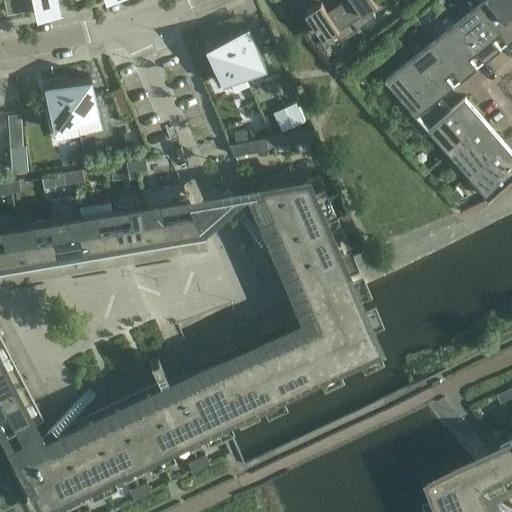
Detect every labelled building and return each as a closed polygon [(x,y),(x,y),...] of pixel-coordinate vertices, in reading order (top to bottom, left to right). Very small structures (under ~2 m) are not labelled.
[(3,0),(6,12),(28,7),(27,3),(35,1),(38,15),(57,11),(54,0),(3,0)] [(358,27),(340,0),(318,0),(307,8),(325,36),(335,29),(341,38),(358,27)] [(340,0),(358,27),(375,15),(369,6),(378,0),(340,0)] [(511,0),(486,0),(481,4),(506,35),(511,30),(511,0)] [(481,4),(458,23),(485,57),(494,49),(492,47),(506,35),(481,4)] [(458,23),(434,41),(461,75),(471,68),(469,65),(482,54),(484,57),(485,57),(458,23)] [(247,24),(225,34),(247,84),(248,84),(243,73),(264,63),(247,24)] [(247,84),(225,34),(203,43),(220,83),(228,79),(233,90),(247,84)] [(434,41),(411,60),(438,94),(447,87),(445,84),(459,73),(461,76),(461,75),(434,41)] [(438,94),(411,60),(390,77),(432,125),(448,111),(447,110),(448,110),(436,96),(438,94)] [(89,73),(66,79),(75,120),(98,115),(89,73)] [(75,120),(66,79),(42,84),(52,126),(75,120)] [(120,86),(109,91),(121,117),(132,112),(120,86)] [(448,111),(432,125),(452,148),(482,121),(470,107),(473,105),(464,95),(448,110),(447,110),(448,111)] [(296,100),(273,110),(281,129),(304,119),(296,100)] [(35,107),(22,110),(26,127),(39,124),(35,107)] [(20,114),(6,114),(9,148),(22,148),(20,114)] [(482,121),(452,148),(472,171),(505,142),(497,133),(495,135),(482,121)] [(227,142),(232,154),(266,148),(264,136),(227,142)] [(505,142),(472,171),(492,194),(511,176),(511,155),(503,145),(506,142),(505,142)] [(69,150),(71,162),(84,160),(82,148),(69,150)] [(144,157),(135,158),(137,170),(146,169),(144,157)] [(135,158),(125,160),(127,172),(137,170),(135,158)] [(81,167),(71,169),(73,181),(83,179),(81,167)] [(71,169),(62,171),(64,183),(73,181),(71,169)] [(160,384),(14,453),(38,504),(214,421),(230,413),(377,343),(353,288),(348,278),(304,177),(246,186),(252,200),(254,204),(245,211),(234,198),(234,197),(227,188),(221,194),(228,202),(266,248),(274,265),(281,262),(298,300),(305,317),(191,371),(169,382),(165,375),(156,355),(148,359),(160,384)] [(18,178),(8,180),(10,192),(20,190),(18,178)] [(8,180),(0,181),(0,193),(10,192),(8,180)] [(195,216),(204,232),(223,219),(252,200),(246,186),(211,192),(186,197),(195,216)] [(186,197),(142,204),(150,247),(170,243),(166,221),(195,216),(186,197)] [(142,204),(110,210),(114,229),(126,227),(130,250),(150,247),(142,204)] [(110,210),(79,215),(86,257),(106,254),(103,231),(114,229),(110,210)] [(344,233),(355,228),(348,211),(336,215),(344,233)] [(79,215),(47,221),(51,240),(63,238),(66,261),(86,257),(79,215)] [(47,221),(16,226),(23,268),(43,265),(39,242),(51,240),(47,221)] [(16,226),(0,228),(0,254),(3,272),(23,268),(16,226)] [(0,394),(24,382),(15,364),(0,371),(0,394)] [(24,382),(0,394),(0,428),(18,420),(13,410),(33,399),(24,382)] [(511,395),(511,387),(511,386),(496,393),(500,401),(511,395)] [(18,420),(0,428),(4,436),(22,427),(18,420)] [(511,435),(500,442),(511,456),(511,435)] [(471,456),(432,474),(448,511),(505,511),(496,489),(511,480),(511,456),(500,442),(495,444),(471,456)] [(204,453),(186,461),(191,472),(209,464),(204,453)] [(146,480),(128,489),(133,500),(151,491),(146,480)]
